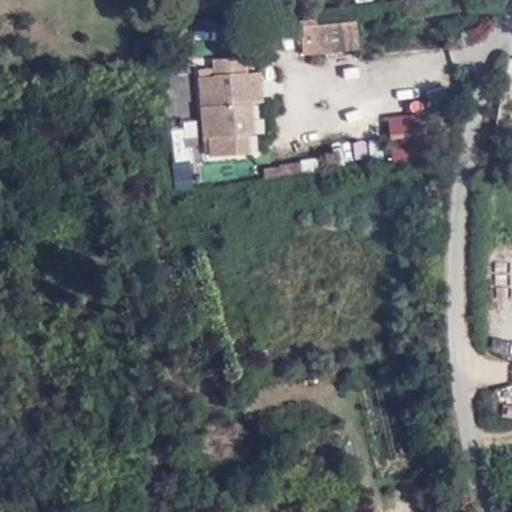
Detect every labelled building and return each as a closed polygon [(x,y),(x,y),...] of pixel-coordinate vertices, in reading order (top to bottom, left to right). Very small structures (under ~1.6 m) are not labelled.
[(207,0),(175,0),(176,9),(207,9),(207,0)] [(359,20),(302,28),(305,54),(361,46),(359,20)] [(284,47),(285,66),(298,66),(297,46),(284,47)] [(249,52),(216,55),(218,71),(204,72),(208,132),(214,132),(216,151),(253,149),(253,129),(258,129),(256,100),(265,99),(264,68),(250,69),(249,52)] [(312,79),(339,74),(337,64),(310,68),(312,79)] [(389,115),(389,157),(421,157),(420,115),(389,115)] [(170,127),(173,165),(200,163),(197,125),(170,127)] [(261,165),(263,181),(322,175),(321,160),(261,165)]
